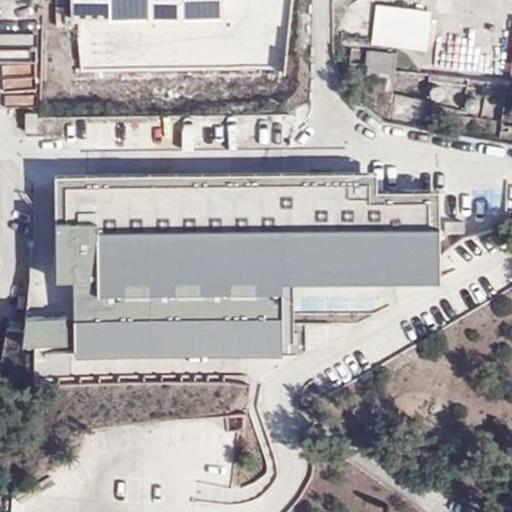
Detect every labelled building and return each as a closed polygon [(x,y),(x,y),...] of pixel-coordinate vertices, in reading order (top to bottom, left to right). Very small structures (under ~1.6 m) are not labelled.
[(74,0),(74,23),(225,23),(224,0),(74,0)] [(370,44),(426,51),(431,10),(375,2),(370,44)] [(511,46),(511,25),(456,19),(450,70),(508,77),(511,46)] [(365,71),(393,73),(395,52),(367,50),(365,71)] [(436,277),(434,186),(373,187),(372,168),(50,175),(53,279),(68,279),(69,314),(21,315),(21,345),(45,345),(45,366),(97,365),(96,361),(125,360),(126,372),(188,370),(188,356),(295,354),(294,310),(393,308),(393,278),(436,277)]
